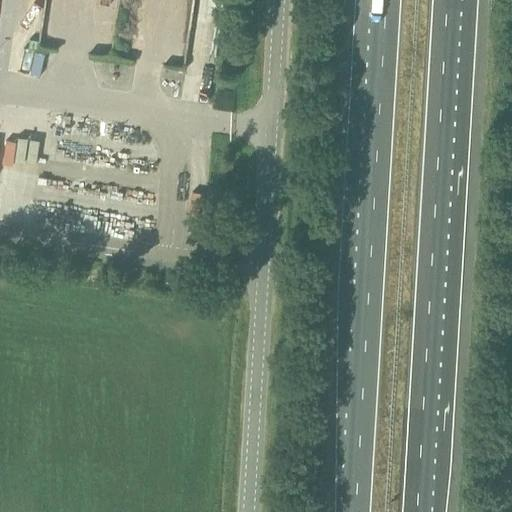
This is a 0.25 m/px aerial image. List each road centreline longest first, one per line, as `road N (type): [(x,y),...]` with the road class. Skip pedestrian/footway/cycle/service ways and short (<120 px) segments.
road 1 (motorway): [(415,511),(447,0)]
road 2 (motorway): [(386,0),(355,511)]
road 3 (unclassified): [(243,511),(271,0)]
road 4 (unclassified): [(0,89),(197,118)]
road 5 (unclassified): [(182,263),(0,239)]
